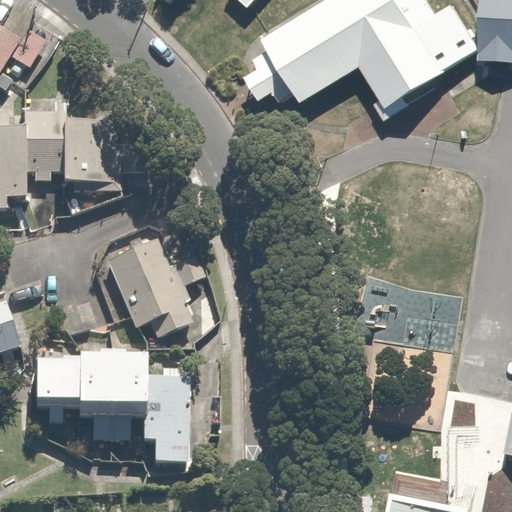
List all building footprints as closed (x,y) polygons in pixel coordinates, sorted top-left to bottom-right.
[(275,0),(237,0),(261,18),(275,0)] [(329,0),(264,40),(270,51),(255,60),(260,70),(247,78),(262,102),(275,94),(282,104),(297,94),(303,104),(362,68),(382,101),(375,105),(386,122),(409,106),(404,99),(448,72),(447,70),(481,49),(452,6),(437,16),(426,0),(329,0)] [(511,0),(483,0),(481,49),(481,61),(510,63),(510,70),(511,69),(511,0)] [(24,44),(0,30),(0,86),(0,87),(24,44)] [(27,135),(0,134),(0,214),(36,215),(36,185),(68,186),(67,203),(128,204),(130,139),(81,138),(82,114),(27,113),(27,135)] [(202,339),(164,247),(117,267),(155,358),(202,339)] [(0,369),(35,360),(22,312),(10,316),(0,278),(0,369)] [(154,365),(41,364),(40,421),(85,421),(85,443),(137,444),(137,450),(153,451),(153,473),(189,474),(190,376),(154,375),(154,365)] [(459,511),(416,503),(414,511),(402,511),(391,510),(390,511),(459,511)]
